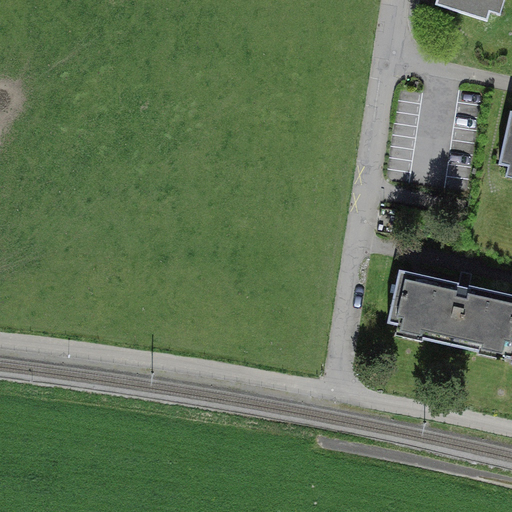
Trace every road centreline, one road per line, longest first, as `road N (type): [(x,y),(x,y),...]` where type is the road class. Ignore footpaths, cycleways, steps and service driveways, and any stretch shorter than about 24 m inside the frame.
road 1 (track): [(511,434),(234,372),(0,340)]
road 2 (residential): [(402,0),(336,394)]
road 3 (track): [(511,490),(319,448)]
